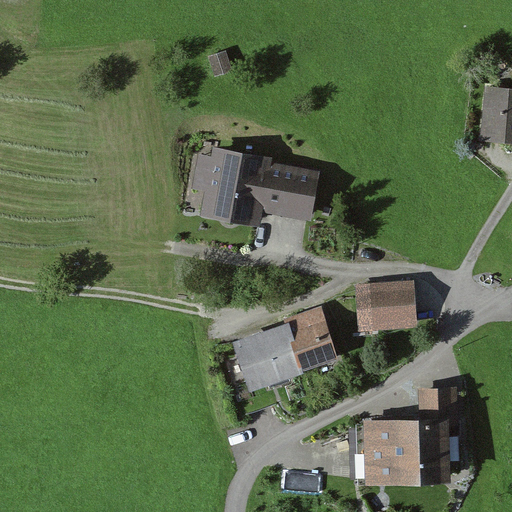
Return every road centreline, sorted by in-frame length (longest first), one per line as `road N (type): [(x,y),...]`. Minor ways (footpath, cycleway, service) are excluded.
road 1 (track): [(364,274),(297,308),(246,317),(0,283)]
road 2 (unclassified): [(238,511),(254,468),(449,343),(473,311),(511,295)]
road 3 (track): [(177,251),(0,213)]
